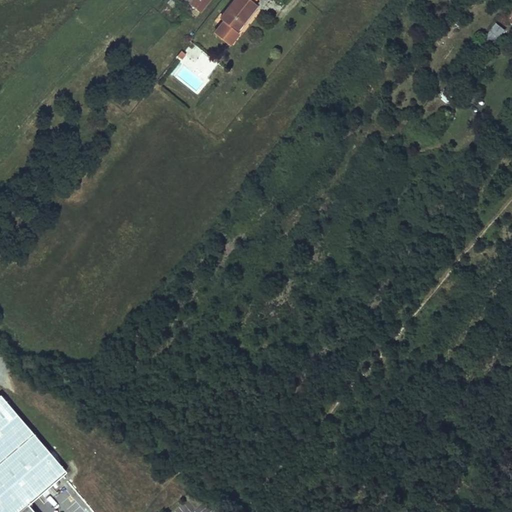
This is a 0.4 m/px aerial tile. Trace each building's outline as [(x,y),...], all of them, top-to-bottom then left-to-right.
[(194,0),(190,5),(199,12),(208,0),(194,0)] [(234,0),(220,18),(223,21),(236,31),(256,5),(253,3),(254,0),(234,0)] [(236,31),(223,21),(214,33),(228,45),(238,33),(236,31)] [(496,43),(504,26),(493,21),(485,37),(496,43)] [(177,56),(182,59),(186,55),(181,51),(177,56)] [(0,511),(34,511),(28,505),(66,472),(0,395),(0,511)]
